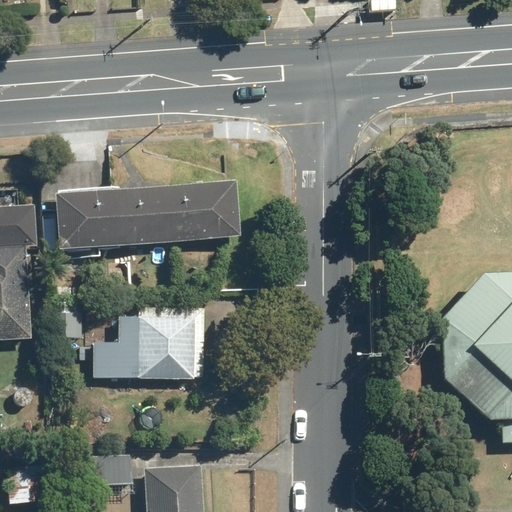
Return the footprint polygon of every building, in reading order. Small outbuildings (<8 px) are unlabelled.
[(236,238),(231,182),(51,196),(55,253),(236,238)] [(0,341),(28,340),(22,247),(35,247),(32,206),(0,207),(0,341)] [(438,324),(440,382),(485,422),(511,420),(511,274),(479,275),(438,324)] [(191,381),(192,319),(117,318),(116,343),(90,343),(89,380),(191,381)] [(26,389),(22,388),(17,390),(14,393),(13,398),(14,403),(18,406),(22,407),(27,405),(30,402),(32,397),(30,392),(26,389)] [(129,485),(127,455),(91,457),(93,488),(129,485)] [(49,500),(45,464),(2,469),(6,505),(49,500)] [(201,511),(199,466),(142,469),(143,511),(201,511)]
